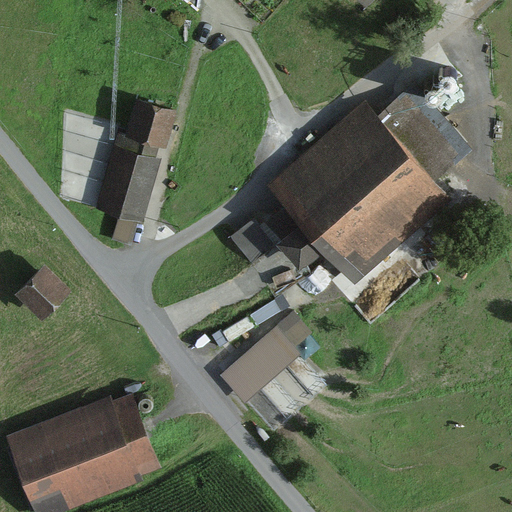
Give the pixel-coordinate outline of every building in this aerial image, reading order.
[(363,106),(270,186),(289,208),(269,227),(284,244),(277,250),(296,272),(321,251),(348,282),(447,196),(432,179),(464,152),(447,132),(439,138),(403,97),(376,120),(363,106)] [(115,145),(96,209),(138,221),(156,158),(151,156),(154,146),(159,147),(169,113),(134,103),(121,147),(115,145)] [(65,293),(45,272),(21,295),(41,316),(65,293)] [(294,311),(220,370),(244,399),(301,354),(293,345),(311,332),(294,311)] [(134,389),(10,432),(37,509),(161,466),(134,389)]
